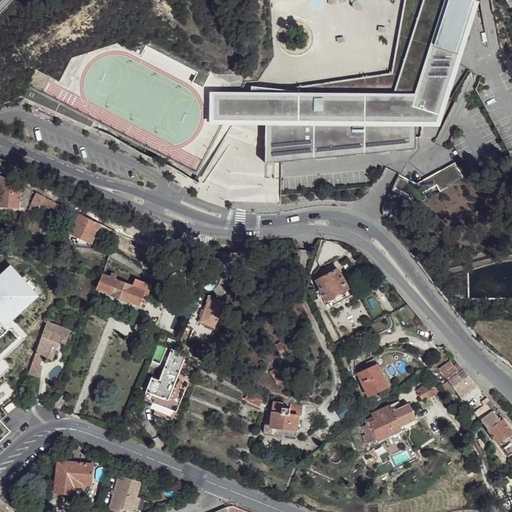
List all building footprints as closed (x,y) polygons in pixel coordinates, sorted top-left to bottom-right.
[(266,163),(415,148),(415,122),(437,122),(476,0),(474,0),(405,0),(392,74),(299,88),(299,94),(214,93),(214,120),(267,120),(266,163)] [(0,204),(26,207),(27,204),(28,191),(0,178),(0,204)] [(36,194),(28,210),(35,214),(46,198),(36,194)] [(35,214),(35,215),(42,217),(45,212),(61,218),(66,207),(46,198),(35,214)] [(79,213),(71,232),(90,240),(94,234),(98,223),(79,213)] [(98,223),(94,234),(103,239),(105,235),(111,237),(114,225),(98,223)] [(0,337),(9,330),(9,329),(7,322),(11,316),(39,288),(10,259),(0,267),(0,337)] [(338,269),(315,282),(326,301),(348,289),(338,269)] [(102,275),(96,289),(109,294),(109,295),(126,302),(126,300),(137,305),(142,294),(143,291),(133,287),(102,275)] [(136,280),(133,287),(143,291),(142,294),(148,296),(153,286),(136,280)] [(308,287),(307,290),(313,302),(319,299),(312,285),(308,287)] [(198,321),(197,324),(213,330),(224,301),(208,295),(198,321)] [(190,318),(186,328),(194,331),(197,324),(198,321),(190,318)] [(49,320),(43,335),(60,341),(66,343),(72,328),(49,320)] [(194,331),(192,337),(208,343),(213,330),(197,324),(194,331)] [(43,335),(37,352),(44,355),(53,358),(60,341),(43,335)] [(208,343),(192,337),(191,341),(206,348),(208,343)] [(152,381),(145,399),(173,410),(178,397),(181,398),(184,389),(173,385),(185,356),(171,351),(157,382),(152,381)] [(44,355),(37,352),(33,362),(29,373),(39,377),(43,366),(40,365),(44,355)] [(454,358),(440,369),(447,378),(462,366),(454,358)] [(377,365),(358,374),(368,395),(387,386),(377,365)] [(462,366),(447,378),(458,391),(472,379),(462,366)] [(278,368),(271,371),(275,378),(279,384),(286,380),(278,368)] [(433,379),(421,389),(426,397),(428,400),(441,391),(439,388),(433,379)] [(458,391),(457,392),(462,398),(477,385),(472,379),(458,391)] [(421,389),(416,392),(422,401),(426,397),(421,389)] [(58,393),(53,405),(60,409),(65,396),(58,393)] [(248,393),(245,400),(260,407),(264,401),(248,393)] [(275,402),(270,424),(297,429),(299,415),(301,415),(302,404),(291,403),(290,407),(284,406),(284,403),(275,402)] [(486,403),(475,411),(481,420),(493,411),(486,403)] [(390,405),(371,414),(373,417),(365,421),(366,424),(362,426),(366,433),(363,435),(367,444),(377,439),(379,442),(402,430),(401,427),(416,419),(409,404),(393,412),(390,405)] [(481,420),(480,420),(488,430),(500,421),(493,411),(481,420)] [(437,419),(432,423),(438,432),(444,428),(437,419)] [(500,421),(488,430),(498,442),(511,431),(502,419),(500,421)] [(265,424),(264,432),(295,437),(297,429),(270,424),(265,424)] [(57,461),(54,492),(75,494),(75,498),(78,499),(82,498),(86,495),(90,490),(91,485),(94,464),(57,461)] [(118,475),(107,511),(122,511),(123,509),(131,511),(140,482),(118,475)] [(502,488),(497,492),(504,501),(509,498),(505,491),(502,488)]
